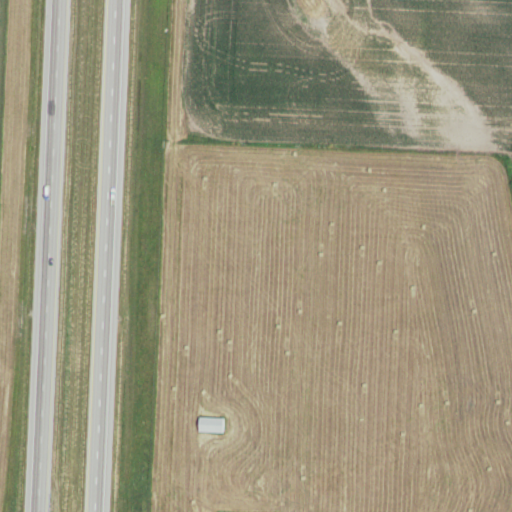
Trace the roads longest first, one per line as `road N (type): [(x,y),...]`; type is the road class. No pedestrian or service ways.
road 1 (motorway): [(96,511),(117,0)]
road 2 (motorway): [(61,0),(40,511)]
